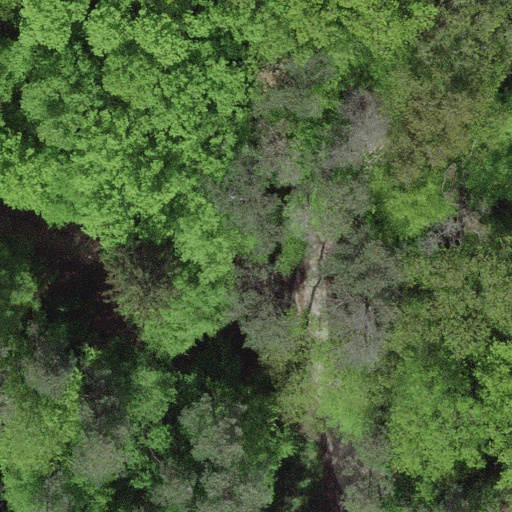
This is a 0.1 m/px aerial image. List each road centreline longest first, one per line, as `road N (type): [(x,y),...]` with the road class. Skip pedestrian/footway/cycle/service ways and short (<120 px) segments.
road 1 (residential): [(360,511),(317,330),(317,232),(339,186),(377,150),(465,77),(511,51)]
road 2 (track): [(317,232),(286,256),(178,267),(76,251),(0,225)]
